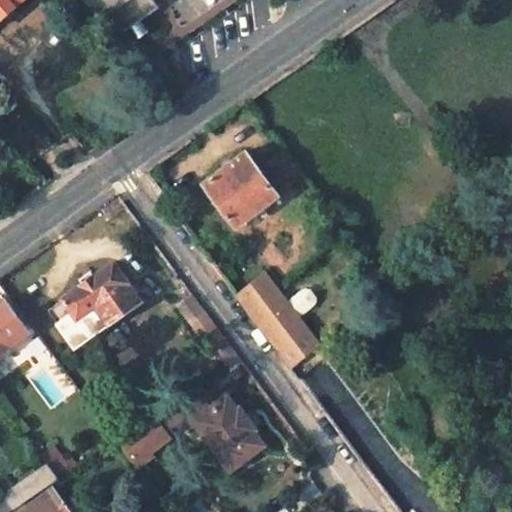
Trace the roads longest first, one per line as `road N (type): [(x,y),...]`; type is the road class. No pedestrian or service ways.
road 1 (unclassified): [(121,160),(384,511)]
road 2 (primary): [(352,0),(121,160)]
road 3 (primary): [(121,160),(0,248)]
